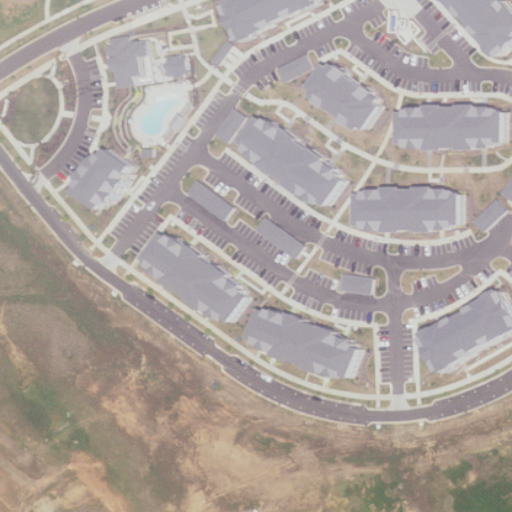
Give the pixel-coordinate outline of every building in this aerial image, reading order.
[(218,0),(234,40),(323,3),(321,0),(218,0)] [(446,0),(500,58),(511,46),(511,7),(505,0),(446,0)] [(116,88),(136,85),(135,75),(149,73),(144,40),(129,42),(128,35),(106,38),(108,56),(112,55),(116,88)] [(229,44),(221,39),(208,61),(216,66),(229,44)] [(182,54),(161,58),(164,77),(185,74),(182,54)] [(280,82),(310,69),(304,54),(274,66),(280,82)] [(365,133),(386,99),(324,60),(303,93),(365,133)] [(398,106),(398,147),(509,147),(509,106),(398,106)] [(211,134),(225,143),(244,117),(230,107),(211,134)] [(234,151),(330,206),(350,170),(255,115),(234,151)] [(139,167),(108,146),(77,190),(109,212),(139,167)] [(224,221),(234,207),(195,179),(186,193),(224,221)] [(466,228),(465,187),(354,189),(355,231),(466,228)] [(475,220),(486,232),(510,210),(499,198),(475,220)] [(296,257),(305,243),(261,218),(253,232),(296,257)] [(235,325),(257,290),(164,230),(142,265),(235,325)] [(371,293),(372,277),(340,274),(339,291),(371,293)] [(423,332),(442,371),(511,336),(511,296),(509,290),(423,332)] [(353,381),(367,341),(262,305),(248,344),(353,381)]
